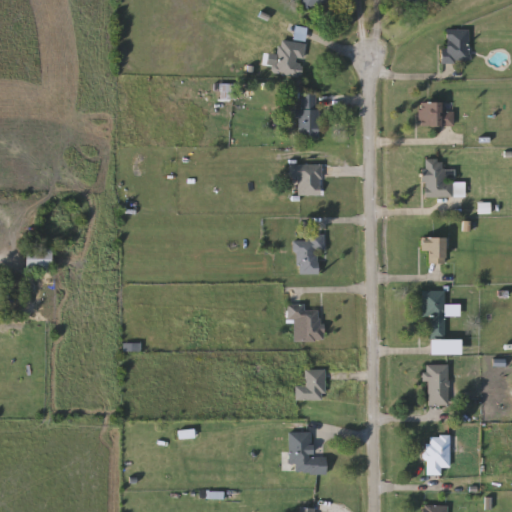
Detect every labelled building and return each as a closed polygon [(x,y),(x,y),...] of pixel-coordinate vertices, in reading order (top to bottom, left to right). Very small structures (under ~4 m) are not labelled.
[(305,10),(302,0),(328,0),(329,2),(305,10)] [(444,30),(468,30),(468,62),(444,62),(444,30)] [(274,74),(278,41),(305,44),(301,77),(274,74)] [(318,138),(299,138),(299,94),(318,94),(318,138)] [(452,103),(452,125),(419,125),(419,103),(452,103)] [(443,159),(443,182),(453,182),(453,197),(423,197),(423,159),(443,159)] [(322,165),(322,196),(298,196),(298,178),(290,178),(290,165),(322,165)] [(324,234),(324,251),(319,251),(319,274),(295,274),(295,240),(309,240),(309,234),(324,234)] [(421,253),(421,238),(444,238),(444,263),(427,263),(427,253),(421,253)] [(51,274),(26,274),(26,247),(51,247),(51,274)] [(431,339),(431,317),(421,317),(421,291),(445,291),(445,339),(431,339)] [(321,342),(301,341),(301,320),(287,320),(287,306),(305,306),(305,310),(322,311),(321,342)] [(449,366),(449,406),(427,406),(427,366),(449,366)] [(325,402),(295,402),(295,387),(305,387),(305,370),(325,370),(325,402)] [(290,434),(312,434),(312,458),(325,458),(325,475),(296,475),(296,465),(290,465),(290,434)] [(441,475),(427,475),(427,437),(450,437),(450,469),(441,469),(441,475)]
